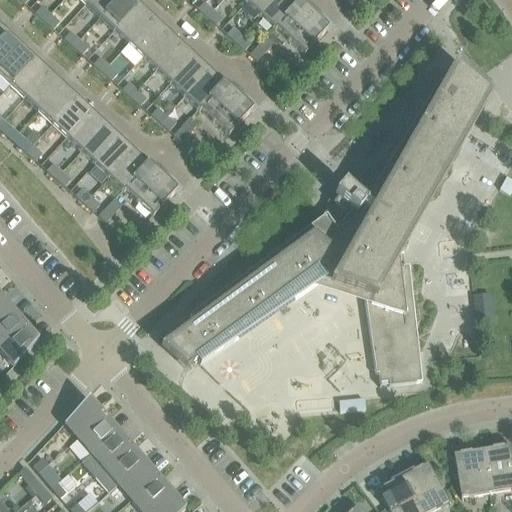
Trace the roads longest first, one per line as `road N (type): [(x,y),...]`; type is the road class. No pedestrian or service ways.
road 1 (residential): [(95,370),(442,1)]
road 2 (residential): [(305,511),(362,458),(413,432),(473,411),(511,408)]
road 3 (residential): [(234,511),(125,382),(95,370)]
road 4 (residential): [(95,370),(78,330),(0,238)]
road 5 (residential): [(0,466),(95,370)]
